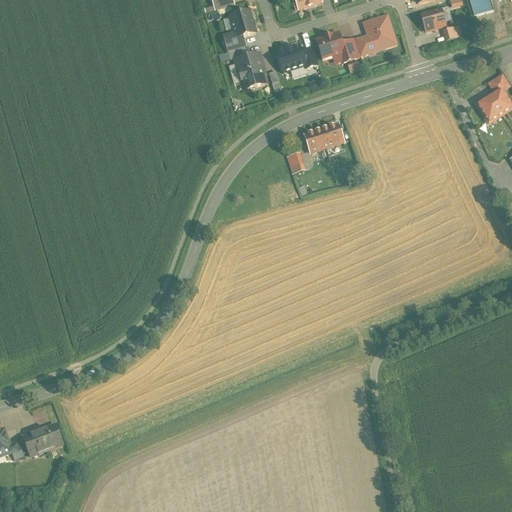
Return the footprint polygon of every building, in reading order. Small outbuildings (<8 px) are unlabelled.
[(231,0),(224,0),(222,1),(221,0),(212,0),(216,12),(217,12),(233,8),(232,7),(233,7),(231,0)] [(323,5),(321,0),(294,0),(298,13),(323,5)] [(489,0),(469,0),(474,19),(494,13),(489,0)] [(442,10),(422,15),(426,34),(447,29),(442,10)] [(249,13),(230,18),(235,36),(237,40),(242,39),(256,35),(250,15),(249,13)] [(372,48),(394,41),(387,19),(365,26),(369,38),(372,48)] [(323,62),(332,60),(345,55),(342,46),(338,35),(317,42),(323,62)] [(242,39),(237,40),(235,36),(230,37),(231,41),(225,43),(228,54),(238,52),(246,49),(242,39)] [(396,46),(394,41),(372,48),(369,38),(355,43),(360,58),(396,46)] [(345,55),(332,60),(334,65),(342,63),(343,65),(361,59),(360,58),(355,43),(355,42),(342,46),(345,55)] [(246,49),(238,52),(240,58),(240,61),(251,58),(248,48),(246,49)] [(299,48),(277,55),(283,75),(305,69),(306,68),(301,55),(299,48)] [(306,68),(305,69),(306,72),(319,67),(313,51),(301,55),(306,68)] [(238,52),(228,54),(230,61),(240,58),(238,52)] [(240,61),(236,62),(237,66),(240,76),(243,86),(246,85),(247,91),(266,86),(262,70),(264,70),(260,55),(251,58),(240,61)] [(240,76),(237,66),(229,68),(232,79),(240,76)] [(269,75),(272,85),(279,83),(276,73),(269,75)] [(502,78),(490,87),(495,96),(502,92),(503,94),(510,89),(502,78)] [(272,85),(272,86),(274,93),(282,91),(279,83),(272,85)] [(495,96),(477,107),(482,114),(482,116),(484,120),(486,121),(489,126),(511,111),(511,108),(503,94),(502,92),(495,96)] [(338,127),(305,137),(311,155),(344,145),(338,127)] [(300,155),(288,159),(294,176),(305,172),(300,155)] [(55,428),(23,440),(31,459),(47,452),(46,450),(61,444),(55,428)] [(4,433),(0,434),(0,457),(11,454),(12,453),(9,446),(4,433)] [(18,443),(9,446),(12,453),(11,454),(15,463),(26,461),(18,443)] [(11,454),(0,457),(0,464),(15,463),(11,454)]
